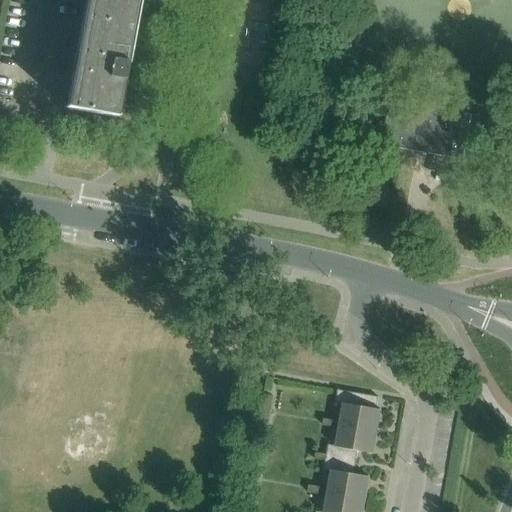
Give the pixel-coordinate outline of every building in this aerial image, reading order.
[(64,108),(115,117),(136,0),(84,0),(65,107),(64,107),(64,108)] [(427,107),(390,100),(381,146),(464,160),(472,115),(441,109),(441,108),(427,105),(427,107)] [(376,409),(378,397),(338,390),(336,403),(344,405),(336,446),(328,445),(324,470),(332,472),(324,511),(318,511),(316,511),(363,511),(369,477),(354,474),(358,451),(373,454),(381,410),(376,409)] [(259,411),(269,413),(272,396),(262,395),(259,411)] [(269,413),(259,411),(256,428),(266,429),(269,413)] [(247,478),(257,480),(260,463),(250,462),(247,478)] [(257,480),(247,478),(244,494),(254,496),(257,480)]
